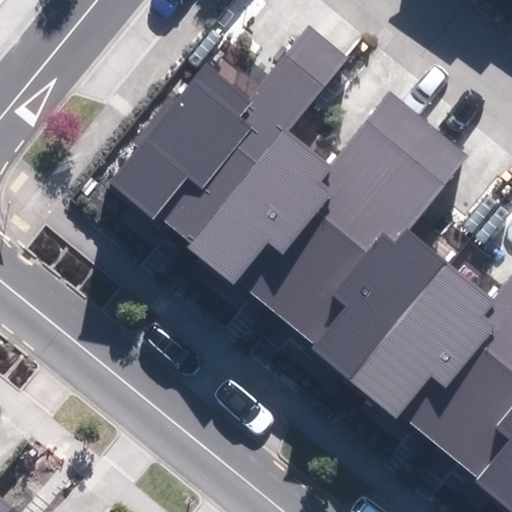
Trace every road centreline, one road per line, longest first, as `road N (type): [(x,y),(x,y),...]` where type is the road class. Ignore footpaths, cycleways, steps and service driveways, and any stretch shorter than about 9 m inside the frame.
road 1 (residential): [(0,281),(277,511)]
road 2 (residential): [(375,0),(511,115)]
road 3 (residential): [(0,117),(98,0)]
